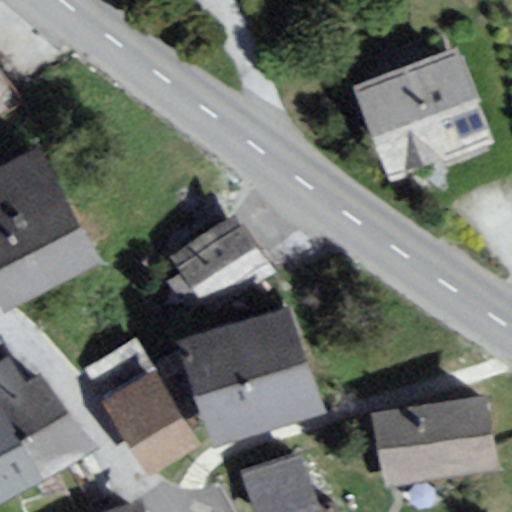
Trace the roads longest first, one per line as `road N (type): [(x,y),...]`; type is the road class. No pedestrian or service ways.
road 1 (tertiary): [(511,328),(62,0)]
road 2 (residential): [(0,320),(173,511)]
